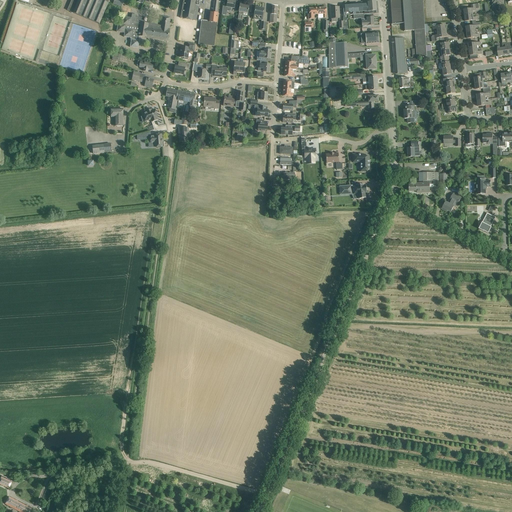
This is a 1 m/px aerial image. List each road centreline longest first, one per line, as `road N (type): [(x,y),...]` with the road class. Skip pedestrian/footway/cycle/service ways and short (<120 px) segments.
road 1 (unclassified): [(260,511),(391,194)]
road 2 (track): [(132,461),(267,494)]
road 3 (unclassified): [(390,130),(381,0)]
road 4 (unclassified): [(504,254),(391,194)]
